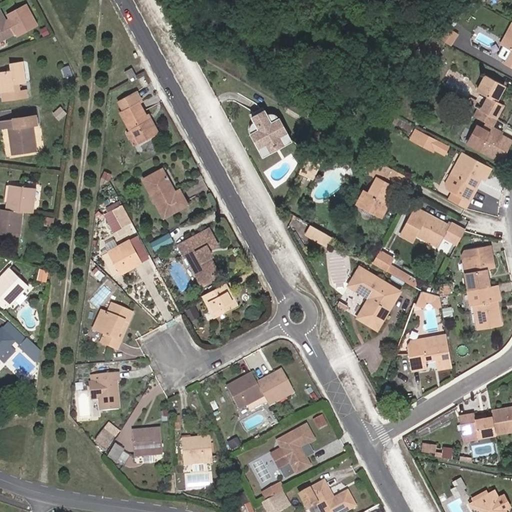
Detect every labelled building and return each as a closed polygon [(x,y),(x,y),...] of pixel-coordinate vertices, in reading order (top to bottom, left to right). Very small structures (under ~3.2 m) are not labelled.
[(0,37),(10,33),(0,12),(0,37)] [(511,27),(511,26),(498,50),(507,55),(501,67),(511,73),(511,27)] [(441,31),(436,42),(446,47),(452,36),(441,31)] [(441,58),(446,47),(436,42),(429,39),(424,49),(441,58)] [(21,65),(10,66),(10,72),(0,73),(0,92),(11,91),(10,85),(23,84),(21,65)] [(136,70),(129,73),(133,80),(139,77),(136,70)] [(477,112),(480,114),(493,122),(500,107),(493,104),(500,89),(483,80),(475,94),(484,99),(477,112)] [(147,122),(145,118),(137,104),(140,102),(136,94),(117,104),(122,113),(120,114),(129,133),(126,135),(133,148),(156,135),(150,121),(147,122)] [(246,133),(254,148),(261,143),(263,146),(270,145),(274,142),(277,140),(275,137),(282,132),(275,119),(273,119),(270,117),(266,116),(262,116),(260,115),(259,115),(256,112),(249,116),(250,120),(249,121),(251,125),(250,126),(249,127),(248,129),(249,131),(246,133)] [(488,130),(493,122),(480,114),(476,123),(482,126),(479,132),(476,139),(483,142),(477,153),(498,164),(509,144),(496,137),(495,140),(486,135),(488,130)] [(38,119),(4,120),(4,128),(10,128),(11,155),(33,154),(33,127),(38,127),(38,119)] [(476,139),(479,132),(473,129),(470,135),(476,139)] [(419,135),(410,130),(407,137),(416,142),(419,135)] [(495,134),(488,130),(486,135),(495,140),(496,137),(495,134)] [(288,142),(282,132),(275,137),(277,140),(274,142),(270,145),(263,146),(261,143),(254,148),(259,158),(288,142)] [(477,153),(483,142),(476,139),(470,135),(464,147),(477,153)] [(319,159),(308,153),(300,168),(312,174),(319,159)] [(487,170),(460,156),(448,178),(458,184),(453,193),(467,201),(474,187),(469,184),(473,177),(481,181),(487,170)] [(403,175),(389,167),(381,181),(375,178),(367,194),(365,193),(358,204),(378,215),(384,203),(382,201),(390,186),(396,189),(403,175)] [(144,182),(158,210),(181,198),(179,193),(174,195),(162,172),(144,182)] [(5,204),(4,211),(20,214),(28,214),(31,191),(11,188),(8,204),(5,204)] [(187,208),(181,198),(158,210),(163,221),(187,208)] [(112,232),(131,222),(123,207),(104,217),(112,232)] [(456,246),(463,232),(449,225),(446,229),(438,225),(440,223),(412,209),(398,235),(409,241),(412,235),(436,248),(442,238),(456,246)] [(4,211),(0,210),(0,234),(17,237),(20,214),(4,211)] [(317,245),(321,237),(300,225),(296,233),(317,245)] [(170,232),(153,241),(156,248),(174,239),(170,232)] [(178,247),(181,253),(210,238),(207,232),(178,247)] [(210,238),(181,253),(183,258),(185,257),(200,285),(216,276),(208,260),(204,254),(207,253),(216,248),(210,238)] [(101,255),(112,277),(134,267),(136,269),(142,266),(129,244),(109,255),(107,251),(101,255)] [(484,254),(491,253),(489,245),(482,246),(484,254)] [(484,254),(482,246),(468,249),(462,257),(469,290),(482,287),(490,285),(486,269),(494,267),(491,253),(484,254)] [(395,254),(380,247),(372,262),(396,275),(398,271),(389,266),(395,254)] [(397,290),(357,268),(346,286),(367,298),(358,318),(378,327),(397,290)] [(26,286),(10,271),(0,280),(0,301),(6,308),(12,302),(10,300),(18,292),(20,294),(26,286)] [(417,281),(398,271),(396,275),(415,285),(417,281)] [(499,299),(496,284),(490,285),(482,287),(484,301),(473,304),(478,327),(501,323),(498,310),(495,310),(493,300),(499,299)] [(205,296),(203,297),(215,320),(236,307),(238,303),(232,293),(229,293),(224,286),(205,296)] [(104,288),(94,299),(98,303),(108,292),(104,288)] [(418,289),(413,303),(420,306),(423,299),(430,302),(431,305),(434,308),(440,307),(438,297),(429,294),(418,289)] [(132,315),(113,307),(109,315),(102,312),(93,331),(105,336),(102,343),(116,349),(119,343),(115,341),(121,327),(125,329),(132,315)] [(9,325),(1,332),(12,345),(15,342),(20,346),(25,341),(9,325)] [(0,332),(0,356),(12,345),(1,332),(0,332)] [(437,368),(451,365),(445,334),(421,339),(412,341),(407,346),(408,352),(411,369),(426,366),(425,359),(435,357),(437,368)] [(38,369),(39,356),(25,341),(20,346),(18,348),(38,369)] [(117,373),(101,373),(101,380),(95,380),(96,409),(115,408),(115,381),(117,381),(117,373)] [(265,399),(270,410),(279,405),(277,402),(285,398),(287,401),(295,397),(283,374),(258,388),(265,399)] [(265,399),(258,388),(253,377),(227,391),(240,413),(246,409),(245,407),(255,402),(256,404),(265,399)] [(511,431),(511,405),(491,410),(492,417),(496,433),(496,435),(511,431)] [(496,433),(492,417),(475,419),(473,414),(459,416),(461,430),(476,428),(477,436),(496,433)] [(476,428),(461,430),(463,438),(477,436),(476,428)] [(161,429),(132,431),(133,455),(142,455),(142,452),(152,452),(152,454),(162,454),(161,429)] [(313,441),(306,430),(277,443),(281,449),(294,473),(295,475),(308,467),(298,449),(313,441)] [(104,455),(115,439),(105,434),(97,447),(104,455)] [(211,439),(182,441),(184,465),(193,465),(193,463),(205,462),(205,464),(213,463),(211,439)] [(473,445),(475,455),(497,451),(495,440),(473,445)] [(124,451),(116,446),(110,457),(118,461),(124,451)] [(294,473),(281,449),(272,454),(285,478),(294,473)] [(452,481),(459,495),(470,490),(463,476),(452,481)] [(266,502),(284,491),(280,483),(261,492),(266,502)] [(333,500),(323,484),(300,497),(307,508),(315,503),(320,511),(343,511),(354,506),(347,493),(333,500)] [(266,502),(262,504),(266,511),(283,511),(294,505),(286,491),(284,491),(266,502)] [(497,500),(493,493),(468,505),(471,511),(503,511),(509,507),(504,496),(497,500)]
